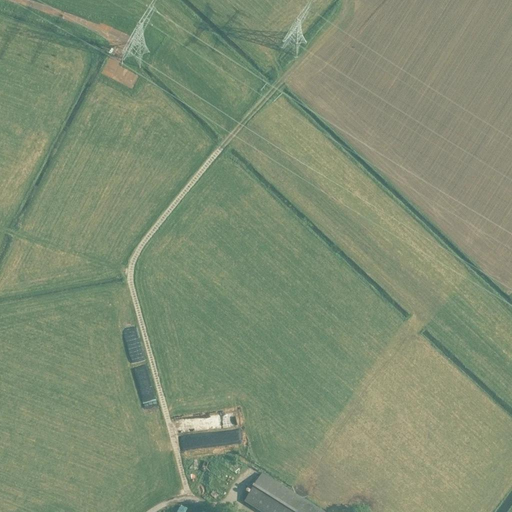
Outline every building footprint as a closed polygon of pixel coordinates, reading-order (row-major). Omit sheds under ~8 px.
[(131,367),(143,363),(138,346),(126,350),(131,367)] [(199,450),(241,443),(236,410),(174,420),(178,444),(190,442),(189,437),(197,435),(199,450)] [(192,458),(184,459),(188,478),(195,477),(192,458)] [(225,480),(228,473),(214,466),(211,473),(225,480)] [(323,511),(260,472),(243,500),(262,511),(323,511)]
